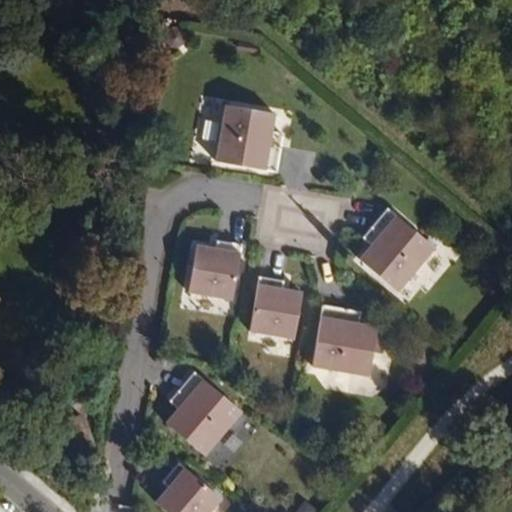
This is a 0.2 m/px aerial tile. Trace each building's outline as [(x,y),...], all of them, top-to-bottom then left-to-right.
[(216,162),(271,172),(278,134),(271,133),(275,114),(225,106),(216,162)] [(283,135),(278,134),(271,172),(276,173),(283,135)] [(387,208),(362,237),(366,241),(391,211),(387,208)] [(434,247),(391,211),(366,241),(371,245),(359,259),(397,291),(434,247)] [(227,325),(237,271),(212,266),(210,274),(210,277),(200,275),(197,272),(191,271),(183,318),(227,325)] [(284,316),(281,319),(277,318),(278,315),(279,307),(254,303),(245,358),(289,365),(297,319),(284,316)] [(360,312),(322,306),(321,311),(359,317),(360,312)] [(359,317),(321,311),(311,366),(368,376),(377,327),(358,324),(359,317)] [(198,375),(194,372),(169,401),(173,404),(198,375)] [(241,411),(198,375),(173,404),(178,409),(166,423),(204,455),(241,411)] [(209,511),(221,499),(179,463),(163,482),(169,487),(171,489),(164,497),(160,497),(156,502),(167,511),(209,511)] [(171,489),(169,487),(160,497),(164,497),(171,489)]
